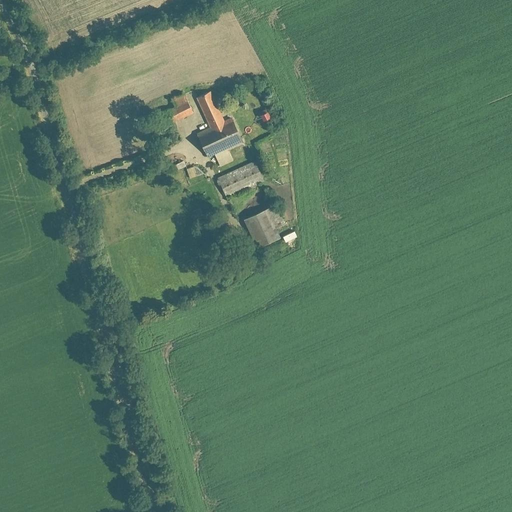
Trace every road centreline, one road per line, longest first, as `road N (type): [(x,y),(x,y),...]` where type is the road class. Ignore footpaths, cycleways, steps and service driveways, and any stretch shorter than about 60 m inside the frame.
road 1 (residential): [(154,511),(51,136),(0,8)]
road 2 (unknown): [(66,191),(191,147)]
